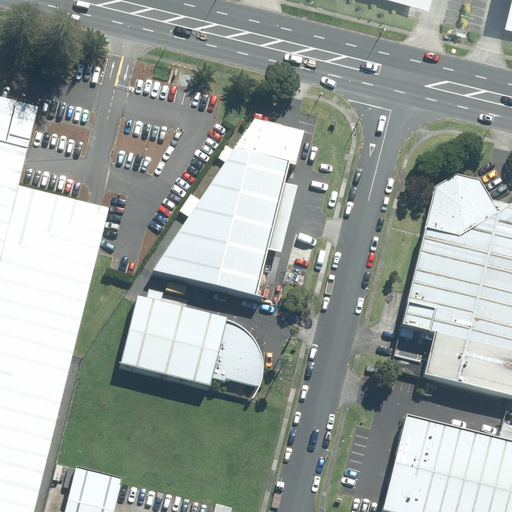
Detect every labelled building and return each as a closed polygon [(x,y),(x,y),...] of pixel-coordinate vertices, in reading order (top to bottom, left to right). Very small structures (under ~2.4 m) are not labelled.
[(0,511),(29,511),(102,216),(82,211),(20,196),(40,114),(0,104),(0,511)] [(247,127),(149,277),(249,303),(291,140),(247,127)] [(430,333),(420,374),(511,397),(511,212),(434,193),(400,325),(430,333)] [(219,323),(131,303),(115,367),(205,389),(218,393),(222,380),(256,389),(261,380),(262,371),(261,361),(257,349),(250,340),(245,335),(233,327),(219,323)] [(511,511),(511,446),(404,418),(378,511),(511,511)] [(69,467),(57,511),(111,511),(120,480),(69,467)]
